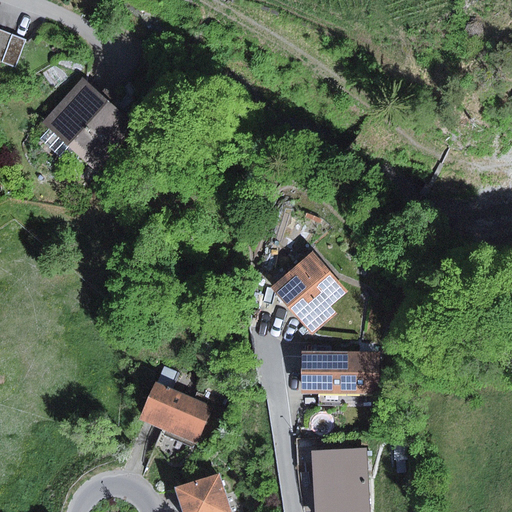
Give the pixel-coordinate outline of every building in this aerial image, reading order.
[(0,29),(0,60),(17,67),(27,40),(0,29)] [(137,130),(86,81),(45,123),(95,172),(137,130)] [(313,252),(274,287),(315,333),(338,313),(330,310),(349,292),(313,252)] [(381,351),(303,352),(303,393),(318,393),(373,393),(381,393),(381,351)] [(164,367),(157,383),(173,390),(180,374),(164,367)] [(173,390),(157,383),(142,420),(198,444),(214,407),(173,390)] [(373,393),(318,393),(318,406),(373,406),(373,393)] [(373,511),(370,451),(313,454),(316,511),(373,511)] [(221,475),(178,489),(185,511),(233,511),(227,494),(221,475)] [(233,511),(242,511),(236,491),(227,494),(233,511)]
